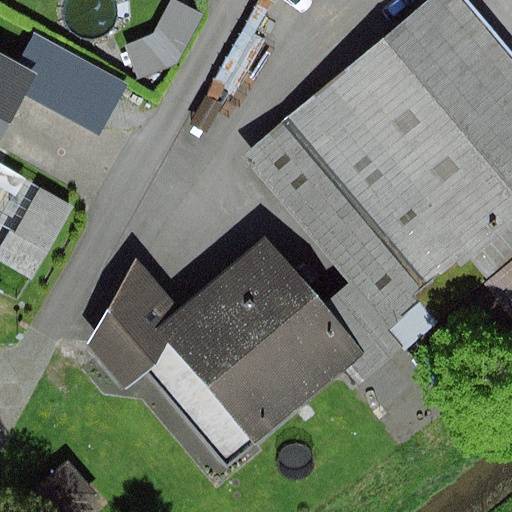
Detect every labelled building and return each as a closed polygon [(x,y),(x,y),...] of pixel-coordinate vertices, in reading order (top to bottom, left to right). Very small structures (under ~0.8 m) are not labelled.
[(204,16),(172,0),(154,35),(125,45),(138,80),(178,66),(204,16)] [(511,60),(461,0),(432,0),(243,158),(350,285),(323,308),(362,354),(353,361),(366,377),(402,347),(387,331),(420,303),(436,323),(425,332),(457,370),(510,325),(511,326),(511,60)] [(0,127),(23,87),(0,74),(0,127)] [(37,174),(6,250),(43,265),(75,190),(37,174)] [(137,260),(87,344),(126,391),(149,372),(228,467),(353,361),(362,354),(323,308),(267,240),(181,312),(137,260)] [(86,368),(60,388),(72,404),(98,384),(86,368)] [(88,511),(102,500),(67,461),(27,497),(40,511),(88,511)]
